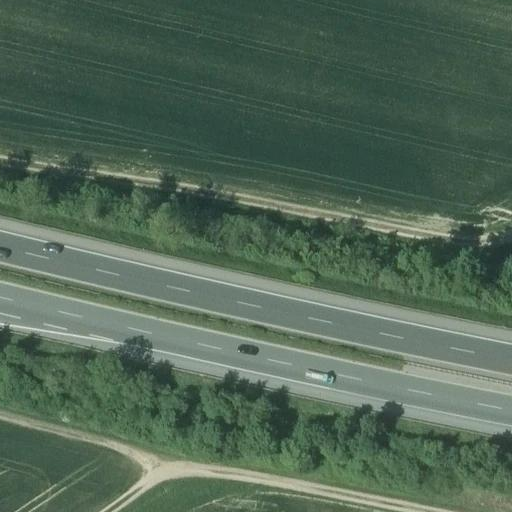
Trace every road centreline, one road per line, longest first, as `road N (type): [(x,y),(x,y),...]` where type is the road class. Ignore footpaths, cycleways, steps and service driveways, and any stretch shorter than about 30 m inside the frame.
road 1 (motorway): [(0,305),(246,369),(511,419)]
road 2 (motorway): [(511,364),(0,251)]
road 3 (track): [(0,171),(476,253),(511,239)]
road 4 (track): [(159,466),(405,511)]
road 5 (track): [(0,415),(159,466)]
